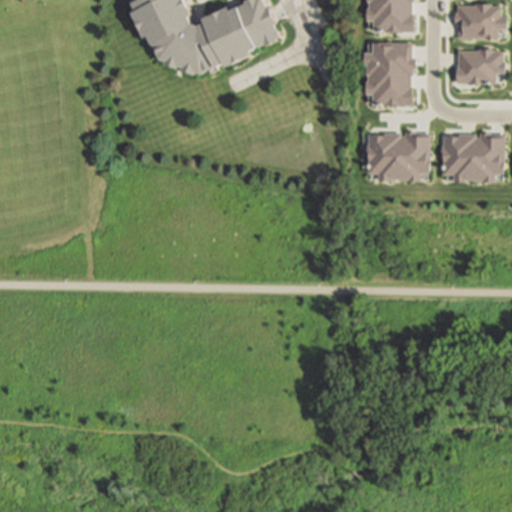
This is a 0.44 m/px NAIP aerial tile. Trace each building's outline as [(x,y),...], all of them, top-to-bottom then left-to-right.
[(265,0),(251,0),(247,2),(249,5),(233,12),(232,8),(206,20),(208,24),(202,27),(194,25),(193,21),(197,19),(188,0),(133,0),(139,12),(136,14),(147,37),(151,36),(163,61),(168,63),(167,65),(179,69),(180,67),(186,69),(185,71),(197,75),(198,73),(204,75),(228,64),(229,67),(255,54),(254,52),(267,45),(269,47),(282,41),(280,38),(283,37),(278,26),(280,25),(276,17),(273,11),(271,7),(269,8),(265,0)] [(414,31),(401,31),(401,33),(392,33),(392,31),(370,31),(370,6),(374,6),(374,2),(369,2),(369,0),(416,0),(416,16),(415,16),(414,31)] [(461,5),(461,38),(500,38),(500,28),(506,28),(506,6),(461,5)] [(412,105),(399,105),(399,106),(390,106),(390,105),(368,104),(368,80),(372,80),(372,76),(367,76),(367,52),(375,52),(375,43),(414,43),(414,57),(415,57),(414,68),(411,68),(411,72),(414,72),(414,90),(413,90),(412,105)] [(460,50),(460,82),(499,82),(499,72),(505,72),(505,50),(460,50)] [(430,134),(430,147),(431,148),(431,157),(430,156),(430,178),(405,178),(405,174),(401,174),(401,179),(377,179),(377,171),(368,171),(369,132),(383,132),(383,131),(393,132),(393,135),(398,135),(398,132),(415,133),(415,134),(430,134)] [(445,136),(445,149),(444,149),(444,158),(445,158),(445,180),(470,180),(470,176),(474,176),(474,182),(498,182),(498,174),(506,174),(507,136),(493,135),(483,134),(483,138),(478,138),(478,135),(461,135),(461,136),(445,136)]
